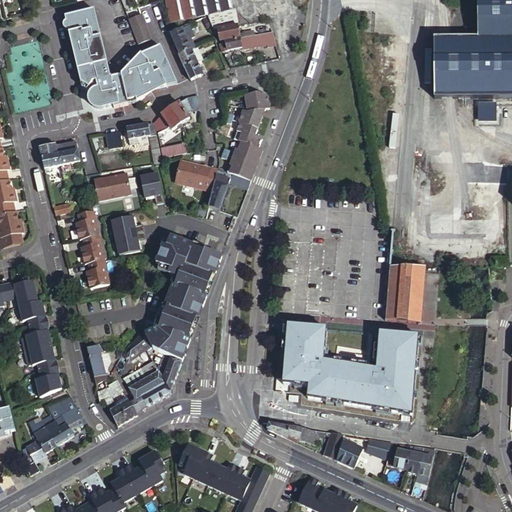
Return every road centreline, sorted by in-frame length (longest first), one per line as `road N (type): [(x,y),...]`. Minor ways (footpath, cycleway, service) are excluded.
road 1 (tertiary): [(234,408),(227,367),(240,244),(309,62)]
road 2 (unclassified): [(500,426),(467,447),(234,408)]
road 3 (unclassified): [(74,123),(157,109),(209,80),(309,62)]
road 4 (unclassified): [(112,445),(79,393),(51,252)]
road 5 (unclassified): [(51,252),(26,147),(35,135),(74,123)]
road 6 (unclassified): [(0,39),(55,27),(74,123)]
road 7 (tertiary): [(416,511),(292,454)]
road 8 (tertiary): [(112,445),(178,409),(234,408)]
road 9 (tertiary): [(0,508),(112,445)]
